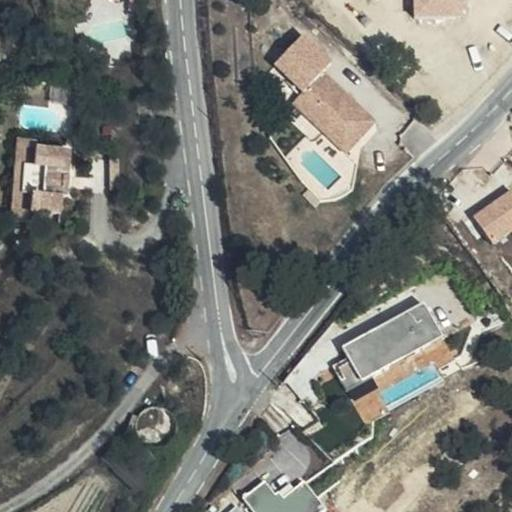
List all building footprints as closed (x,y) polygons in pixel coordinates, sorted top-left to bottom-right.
[(332,122),(317,136),(346,161),(375,126),(321,77),(331,64),(298,38),(270,69),(303,99),(332,122)] [(292,114),(317,136),(332,122),(303,99),(292,114)] [(28,222),(28,218),(28,212),(28,209),(30,197),(20,196),(21,168),(31,167),(32,151),(32,142),(14,142),(8,204),(7,221),(25,222),(28,222)] [(60,152),(55,152),(32,151),(31,167),(21,168),(20,196),(30,197),(28,209),(28,212),(28,218),(32,212),(40,213),(57,215),(57,199),(63,197),(62,189),(59,189),(58,180),(63,180),(65,153),(60,152)] [(116,191),(117,162),(90,163),(89,189),(116,191)] [(511,193),(476,218),(495,246),(511,234),(511,193)] [(336,367),(348,390),(445,337),(426,303),(345,347),(351,359),(336,367)] [(268,483),(247,498),(256,511),(325,511),(327,511),(306,483),(285,498),(281,494),(278,496),(268,483)]
